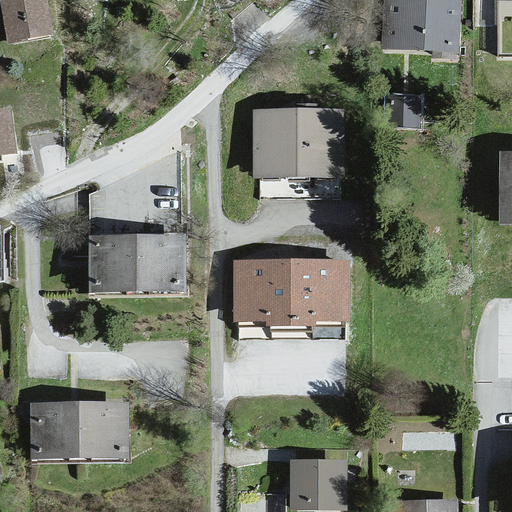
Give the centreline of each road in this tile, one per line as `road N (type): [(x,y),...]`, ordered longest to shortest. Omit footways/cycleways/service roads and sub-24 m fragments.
road 1 (residential): [(0,215),(163,132),(310,0)]
road 2 (unknown): [(511,339),(486,366),(472,511)]
